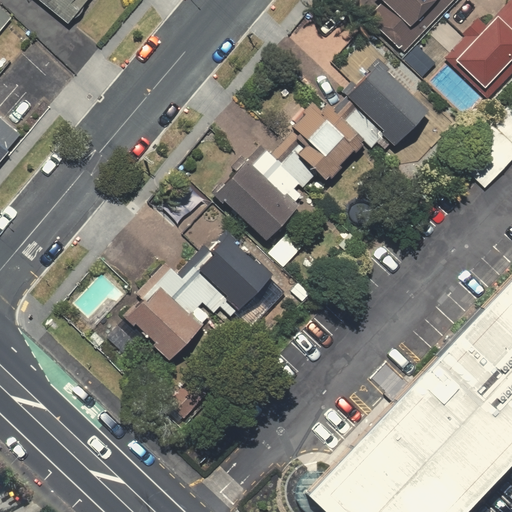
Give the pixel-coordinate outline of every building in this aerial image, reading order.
[(0,0),(0,33),(17,14),(1,0),(0,0)] [(47,0),(72,21),(90,0),(47,0)] [(392,0),(372,22),(399,46),(433,10),(439,16),(453,0),(392,0)] [(491,81),(511,59),(511,0),(489,24),(482,17),(454,46),(491,81)] [(387,55),(352,91),(388,125),(378,137),(411,168),(456,121),(387,55)] [(0,72),(1,71),(0,70),(0,165),(27,133),(0,111),(0,72)] [(511,80),(484,110),(511,136),(511,80)] [(334,176),(375,133),(339,98),(334,104),(325,95),(289,133),(334,176)] [(511,162),(511,136),(484,110),(448,148),(489,187),(511,162)] [(305,200),(254,155),(222,192),(274,237),(305,200)] [(232,222),(217,238),(222,242),(211,253),(214,257),(203,269),(243,307),(280,268),(232,222)] [(303,248),(290,235),(272,252),(285,265),(303,248)] [(356,511),(453,511),(511,450),(511,269),(316,474),(356,511)] [(211,320),(168,282),(133,320),(176,359),(211,320)]
